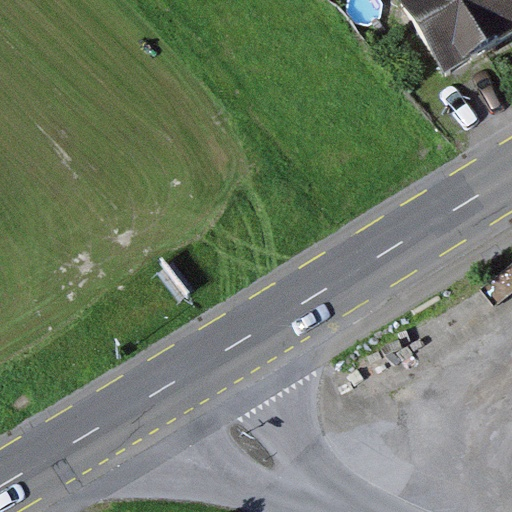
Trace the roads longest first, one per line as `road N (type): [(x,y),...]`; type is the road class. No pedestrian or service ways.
road 1 (primary): [(274,321),(511,183)]
road 2 (residential): [(82,436),(216,462),(326,504)]
road 3 (primary): [(82,436),(274,321)]
road 4 (residential): [(326,504),(291,436),(277,383),(274,321)]
